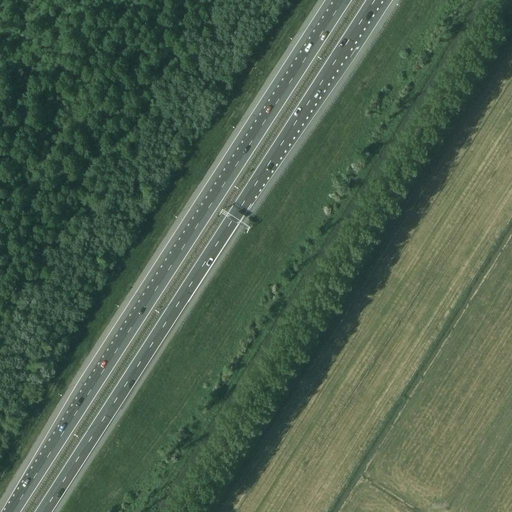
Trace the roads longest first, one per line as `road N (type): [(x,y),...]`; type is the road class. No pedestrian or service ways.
road 1 (motorway): [(43,511),(375,0)]
road 2 (motorway): [(340,3),(12,511)]
